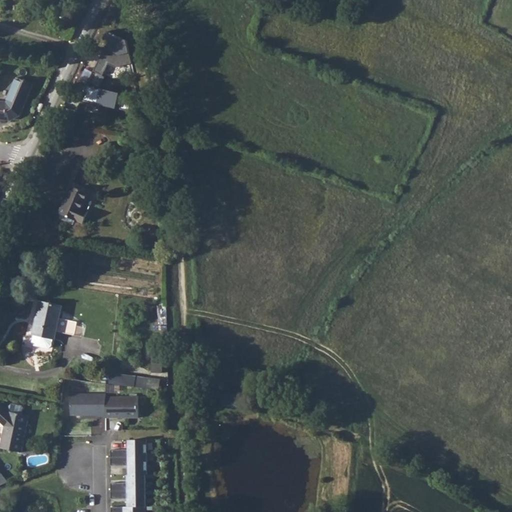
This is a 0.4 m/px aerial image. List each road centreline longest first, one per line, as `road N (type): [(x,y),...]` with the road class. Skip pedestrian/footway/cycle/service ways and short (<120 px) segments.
road 1 (track): [(185,511),(186,348),(176,221),(131,0)]
road 2 (residential): [(101,0),(25,159)]
